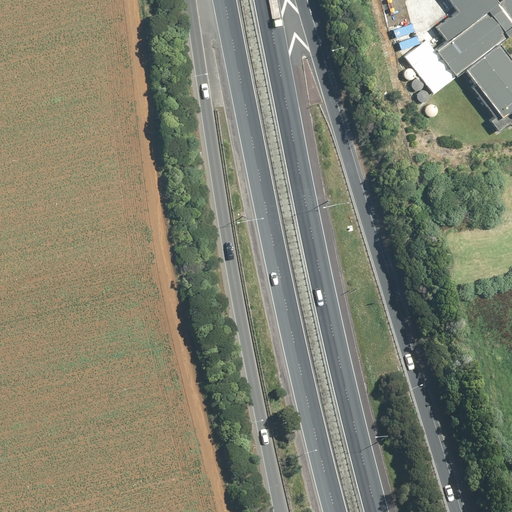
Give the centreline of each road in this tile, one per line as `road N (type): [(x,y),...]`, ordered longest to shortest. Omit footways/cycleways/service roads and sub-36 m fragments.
road 1 (motorway): [(299,0),(458,511)]
road 2 (motorway): [(264,0),(374,511)]
road 3 (motorway): [(331,511),(224,0)]
road 4 (motorway): [(279,511),(203,137),(187,0)]
